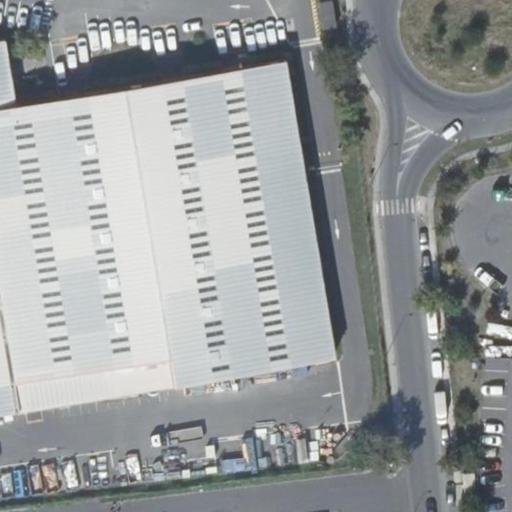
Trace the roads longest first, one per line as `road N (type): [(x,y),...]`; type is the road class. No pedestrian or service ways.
road 1 (residential): [(426,511),(396,204),(431,109)]
road 2 (residential): [(379,0),(378,46),(389,72),(431,109)]
